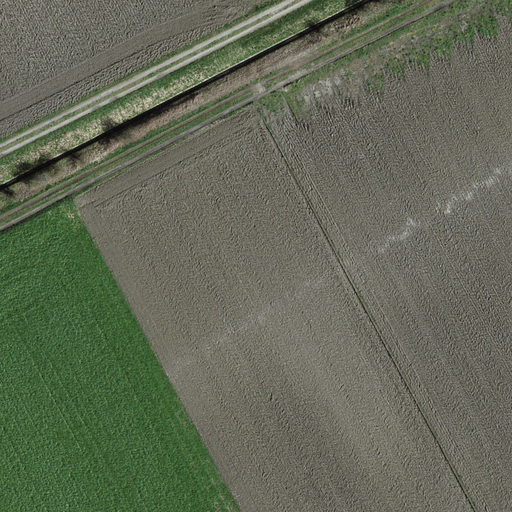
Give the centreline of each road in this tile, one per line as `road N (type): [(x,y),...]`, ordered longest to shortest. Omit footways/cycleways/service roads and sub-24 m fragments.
road 1 (track): [(0,223),(444,0)]
road 2 (track): [(303,0),(0,151)]
